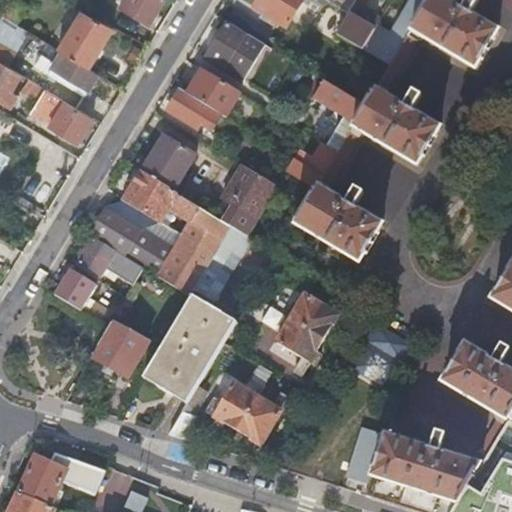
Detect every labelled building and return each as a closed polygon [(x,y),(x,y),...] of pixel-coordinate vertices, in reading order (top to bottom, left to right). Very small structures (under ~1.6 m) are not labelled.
[(19,0),(11,0),(1,17),(3,18),(8,21),(17,26),(28,5),(19,0)] [(61,0),(79,9),(82,2),(78,0),(61,0)] [(154,18),(164,0),(125,0),(122,6),(151,23),(154,18)] [(259,0),(255,9),(287,28),(302,0),(259,0)] [(308,204),(296,224),(361,262),(384,226),(356,210),(349,206),(343,202),(332,195),(332,188),(361,139),(367,136),(419,167),(441,130),(414,114),(401,106),(389,99),(390,92),(419,42),(425,39),(476,70),(499,33),(472,17),(459,9),(444,0),(430,0),(426,6),(391,66),(366,106),(338,154),(324,177),(317,188),(308,204)] [(357,0),(349,15),(357,20),(368,0),(357,0)] [(375,30),(364,50),(391,66),(426,6),(414,0),(412,0),(391,35),(377,27),(375,30)] [(465,5),(459,9),(472,17),(472,10),(465,5)] [(85,66),(110,25),(79,9),(54,48),(58,50),(85,66)] [(357,20),(349,15),(338,34),(364,50),(375,30),(357,20)] [(267,47),(227,23),(215,44),(205,60),(245,84),(267,47)] [(0,62),(9,68),(17,54),(0,44),(0,62)] [(85,87),(94,71),(85,66),(58,50),(48,65),(85,87)] [(84,135),(94,118),(9,68),(0,62),(0,103),(10,109),(18,96),(14,94),(22,81),(28,85),(24,90),(42,101),(40,102),(60,113),(53,126),(80,142),(84,135)] [(196,82),(188,95),(225,117),(239,94),(203,72),(196,82)] [(366,106),(324,81),(314,99),(344,117),(340,124),(317,110),(307,126),(330,140),(326,147),(338,154),(366,106)] [(188,95),(180,90),(171,105),(167,112),(198,131),(201,126),(212,132),(216,125),(220,127),(226,118),(225,117),(188,95)] [(401,106),(414,114),(414,107),(407,103),(401,106)] [(142,174),(174,193),(196,155),(165,136),(159,146),(142,174)] [(324,177),(338,154),(326,147),(321,144),(307,167),(324,177)] [(0,171),(9,160),(0,153),(0,171)] [(214,217),(231,227),(248,237),(278,186),(244,165),(243,167),(226,157),(207,189),(225,199),(214,217)] [(289,171),(317,188),(324,177),(307,167),(295,160),(289,171)] [(169,283),(191,296),(231,227),(214,217),(174,193),(142,174),(124,201),(162,224),(173,206),(194,219),(175,250),(158,240),(143,267),(144,267),(169,283)] [(349,206),(356,210),(357,203),(350,199),(343,202),(349,206)] [(141,230),(158,240),(175,250),(194,219),(173,206),(162,224),(124,201),(108,210),(141,230)] [(91,236),(93,238),(125,256),(141,230),(108,210),(91,236)] [(125,256),(143,267),(158,240),(141,230),(125,256)] [(122,306),(138,277),(144,267),(143,267),(125,256),(93,238),(84,253),(79,262),(102,275),(109,263),(128,275),(126,278),(124,277),(110,299),(122,306)] [(164,292),(169,283),(144,267),(138,277),(164,292)] [(63,281),(56,295),(81,310),(96,285),(70,270),(63,281)] [(419,511),(453,511),(511,414),(511,271),(494,300),(511,310),(511,371),(505,367),(493,360),(467,345),(444,382),(496,413),(498,420),(474,462),(466,459),(444,452),(429,448),(386,434),(366,495),(419,511)] [(194,295),(193,297),(145,379),(187,405),(237,321),(194,295)] [(294,371),(302,376),(339,314),(306,295),(278,343),(302,358),(294,371)] [(110,327),(93,358),(128,378),(148,342),(113,322),(110,327)] [(388,390),(395,377),(412,385),(425,358),(372,332),(352,372),(388,390)] [(498,356),(493,360),(505,367),(507,361),(498,356)] [(259,367),(253,384),(268,389),(273,372),(259,367)] [(215,399),(208,412),(260,444),(289,398),(281,393),(273,406),(234,383),(222,403),(215,399)] [(189,442),(199,418),(185,412),(175,436),(189,442)] [(511,511),(511,414),(453,511),(511,511)] [(433,444),(429,448),(444,452),(443,446),(433,444)] [(36,456),(19,493),(51,507),(68,471),(36,456)] [(54,511),(56,509),(51,507),(19,493),(10,511),(54,511)]
